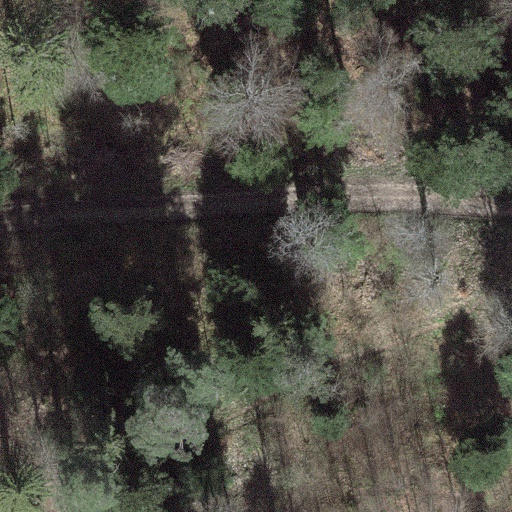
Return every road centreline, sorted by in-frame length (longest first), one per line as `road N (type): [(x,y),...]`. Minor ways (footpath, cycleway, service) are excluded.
road 1 (track): [(511,280),(23,511)]
road 2 (track): [(0,218),(327,193),(511,208)]
